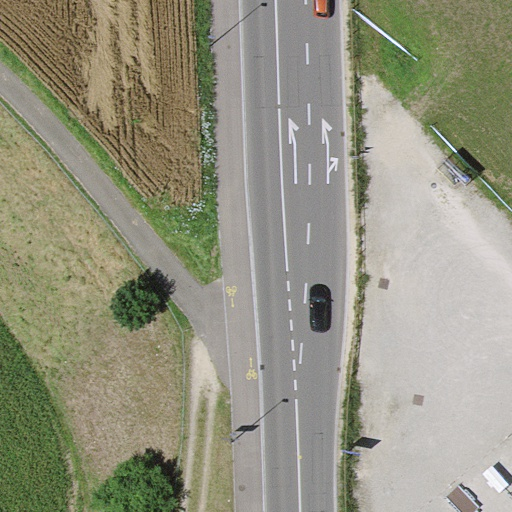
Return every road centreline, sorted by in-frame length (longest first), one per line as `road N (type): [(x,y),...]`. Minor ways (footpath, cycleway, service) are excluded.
road 1 (secondary): [(277,0),(298,511)]
road 2 (track): [(292,340),(239,329),(170,273),(0,71)]
